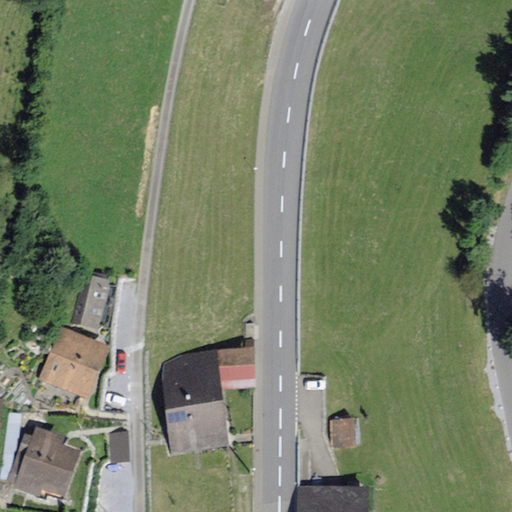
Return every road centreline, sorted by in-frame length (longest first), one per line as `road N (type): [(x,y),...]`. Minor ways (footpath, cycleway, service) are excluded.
road 1 (primary): [(279,511),(287,119),(318,0)]
road 2 (residential): [(511,224),(502,283),(511,365)]
